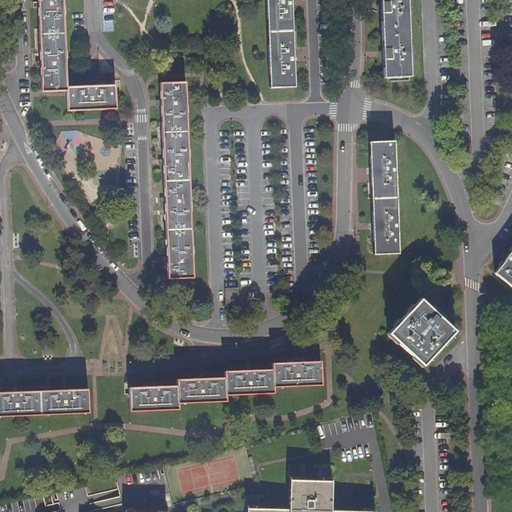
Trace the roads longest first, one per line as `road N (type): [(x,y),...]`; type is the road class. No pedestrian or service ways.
road 1 (residential): [(216,335),(281,321),(331,267),(342,226),(348,109)]
road 2 (residential): [(128,289),(146,270),(141,102),(129,72),(93,33)]
road 3 (residential): [(470,242),(447,169),(426,135),(348,109)]
road 4 (residential): [(5,267),(46,300),(71,333),(75,354),(70,366),(10,367)]
road 5 (residential): [(474,356),(461,356),(427,388),(432,511)]
road 6 (residential): [(23,146),(128,289)]
road 7 (residential): [(478,511),(474,356)]
road 8 (residential): [(310,0),(313,109),(348,109)]
road 9 (residential): [(5,267),(2,168),(23,146)]
